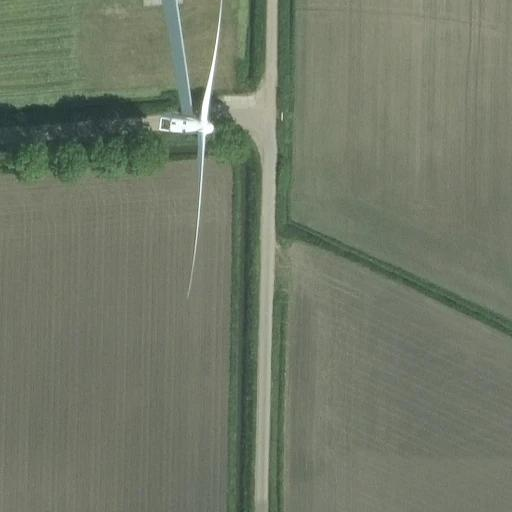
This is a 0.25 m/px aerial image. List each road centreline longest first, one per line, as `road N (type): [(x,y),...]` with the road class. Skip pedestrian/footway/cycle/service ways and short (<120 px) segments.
road 1 (unclassified): [(256,511),(262,118)]
road 2 (unclassified): [(0,140),(262,118)]
